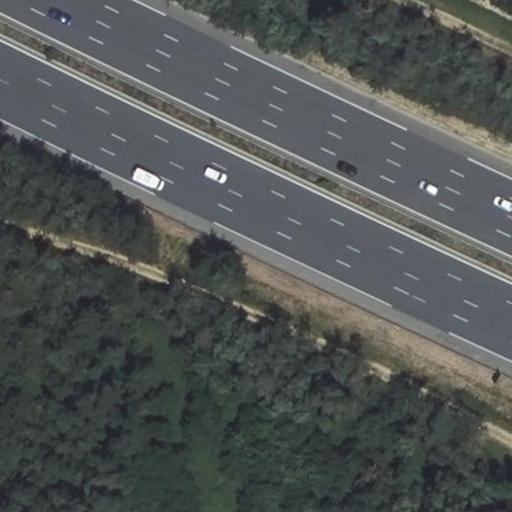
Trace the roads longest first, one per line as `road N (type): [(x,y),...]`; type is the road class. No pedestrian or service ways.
road 1 (motorway): [(0,79),(511,323)]
road 2 (track): [(0,221),(132,259),(511,436)]
road 3 (motorway): [(511,216),(56,0)]
